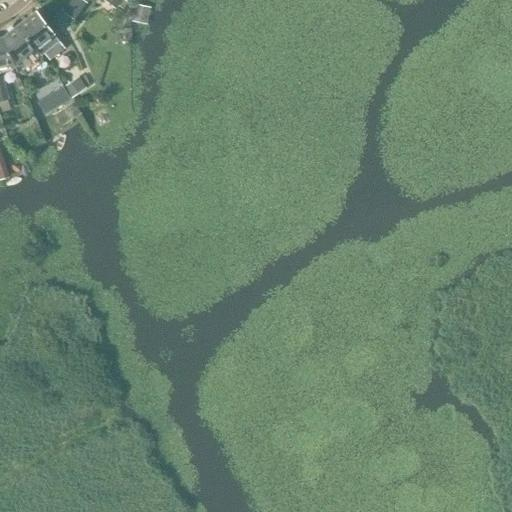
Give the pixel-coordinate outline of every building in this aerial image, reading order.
[(69,0),(61,11),(72,19),(86,1),(83,0),(69,0)] [(34,11),(17,25),(33,46),(39,53),(39,54),(42,51),(43,52),(46,55),(49,59),(55,54),(63,48),(58,41),(57,40),(51,32),(45,25),(34,11)] [(0,37),(12,62),(14,61),(20,68),(24,65),(18,58),(33,46),(17,25),(0,37)] [(0,37),(0,36),(0,64),(12,62),(0,37)] [(0,74),(0,100),(6,99),(8,98),(1,75),(0,74)] [(63,86),(62,86),(70,98),(80,91),(72,80),(63,86)] [(62,86),(48,94),(55,106),(69,98),(62,86)]
